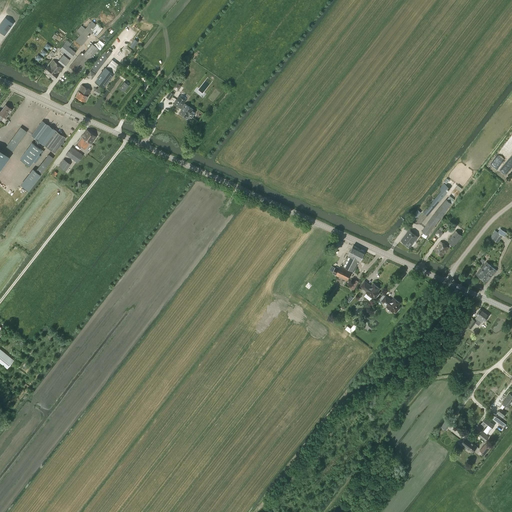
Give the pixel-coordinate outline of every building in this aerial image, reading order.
[(3,20),(0,24),(0,31),(4,35),(13,24),(8,20),(5,17),(3,20)] [(89,33),(91,34),(92,33),(96,36),(102,28),(97,24),(96,25),(92,21),(85,29),(81,25),(79,28),(76,32),(80,35),(75,41),(81,46),(89,37),(87,36),(89,33)] [(67,40),(66,41),(66,40),(64,42),(65,42),(60,49),(71,58),(75,53),(68,47),(71,44),(67,40)] [(80,53),(69,67),(77,74),(98,49),(92,44),(82,55),(80,53)] [(65,65),(70,60),(63,54),(59,60),(65,65)] [(106,68),(114,73),(120,65),(112,60),(106,68)] [(54,61),(45,71),(54,79),(62,68),(54,61)] [(91,70),(86,75),(91,79),(96,74),(95,74),(96,72),(97,71),(93,68),(91,70)] [(104,87),(114,74),(106,69),(96,81),(104,87)] [(124,91),(128,85),(124,82),(119,88),(124,91)] [(79,91),(75,97),(84,102),(91,90),(81,85),(79,91)] [(182,109),(179,113),(186,118),(188,115),(191,117),(195,111),(192,109),(185,104),(185,105),(183,103),(185,100),(182,99),(183,98),(182,98),(179,96),(174,104),(180,108),(180,107),(182,109)] [(0,111),(0,120),(3,116),(6,118),(12,110),(5,105),(0,111)] [(31,136),(54,153),(58,148),(60,150),(62,147),(60,146),(61,144),(63,145),(64,143),(63,142),(66,138),(42,121),(31,136)] [(13,151),(27,131),(20,126),(6,147),(13,151)] [(90,143),(91,144),(96,136),(86,130),(81,137),(82,137),(77,144),(85,150),(90,143)] [(30,166),(33,161),(35,163),(38,159),(41,155),(44,151),(32,142),(20,159),(30,166)] [(71,146),(66,154),(77,163),(83,155),(71,146)] [(0,150),(0,170),(10,157),(0,150)] [(41,174),(53,158),(48,154),(36,170),(41,174)] [(66,171),(71,164),(63,159),(58,166),(66,171)] [(28,191),(40,175),(33,169),(20,185),(28,191)] [(459,195),(462,187),(457,185),(454,193),(459,195)] [(427,216),(448,191),(444,187),(423,212),(427,216)] [(452,203),(449,201),(446,199),(434,214),(422,231),(424,232),(422,235),(426,237),(428,235),(440,219),(452,203)] [(409,219),(412,221),(421,212),(418,210),(409,219)] [(498,232),(498,233),(503,236),(504,237),(507,233),(500,229),(498,232)] [(418,237),(409,230),(401,241),(410,247),(418,237)] [(462,235),(456,231),(448,241),(454,245),(462,235)] [(503,236),(498,233),(493,240),(498,243),(503,236)] [(442,256),(449,247),(441,242),(434,250),(442,256)] [(349,254),(348,255),(348,254),(347,256),(348,256),(343,266),(349,269),(351,266),(349,266),(351,262),(352,263),(359,248),(353,245),(350,251),(349,251),(348,253),(349,254)] [(359,261),(360,261),(365,251),(359,248),(352,263),(351,262),(349,266),(351,266),(349,269),(353,271),(352,272),(354,272),(359,261)] [(487,262),(482,268),(488,274),(490,271),(494,274),(497,270),(487,262)] [(332,274),(343,279),(348,269),(341,265),(339,269),(336,267),(332,274)] [(488,274),(482,268),(476,274),(486,283),(494,274),(490,271),(488,274)] [(352,271),(348,269),(343,279),(347,281),(352,271)] [(358,281),(354,279),(350,288),(354,290),(358,281)] [(365,281),(360,287),(366,291),(365,292),(373,298),(374,297),(375,299),(380,293),(378,291),(380,288),(373,283),(371,286),(365,281)] [(386,296),(381,301),(387,306),(386,307),(393,313),(394,312),(396,313),(400,307),(398,306),(401,303),(394,297),(392,300),(386,296)] [(489,316),(480,309),(476,314),(477,315),(475,318),(476,319),(475,320),(473,319),(469,324),(472,327),(475,323),(479,326),(481,323),(482,323),(484,320),(485,321),(489,316)] [(455,331),(459,334),(465,326),(461,323),(455,331)] [(351,334),(357,327),(354,324),(351,328),(346,324),(344,327),(351,334)] [(0,362),(7,368),(14,359),(0,348),(0,362)] [(498,412),(503,417),(507,413),(502,409),(505,406),(506,405),(509,407),(511,403),(511,394),(510,393),(502,402),(503,403),(502,404),(503,404),(500,408),(501,408),(498,412)] [(485,418),(482,423),(480,425),(485,429),(490,422),(485,418)] [(441,427),(445,431),(450,424),(446,420),(441,427)] [(483,430),(488,434),(491,430),(490,430),(494,425),(490,422),(485,429),(483,430)] [(461,443),(463,444),(464,445),(463,446),(466,449),(467,448),(473,453),(475,450),(476,450),(477,450),(478,448),(478,447),(477,447),(474,444),(466,438),(461,443)] [(487,443),(481,451),(485,454),(491,447),(487,443)]
